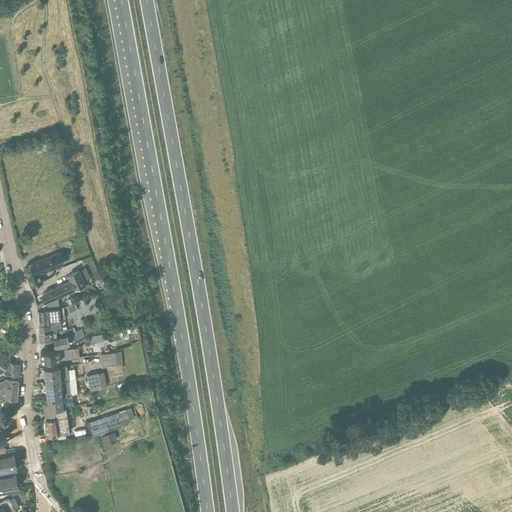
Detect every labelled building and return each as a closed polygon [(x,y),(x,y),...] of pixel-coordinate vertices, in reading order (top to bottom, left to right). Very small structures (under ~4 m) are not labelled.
[(39,275),(48,271),(65,265),(61,253),(25,267),(32,285),(41,281),(39,275)] [(45,301),(54,298),(55,297),(86,285),(79,270),(77,271),(68,275),(70,280),(42,294),(45,301)] [(63,308),(58,308),(55,297),(54,298),(45,301),(47,309),(37,310),(38,324),(49,323),(49,320),(60,319),(64,319),(63,308)] [(69,305),(66,306),(69,312),(77,308),(74,303),(69,305)] [(50,329),(50,331),(56,330),(56,326),(61,326),(60,319),(49,320),(49,323),(38,324),(39,330),(50,329)] [(55,346),(66,345),(69,342),(78,339),(74,327),(67,329),(67,330),(68,335),(67,335),(56,338),(55,338),(54,338),(55,346)] [(68,335),(67,330),(56,330),(50,331),(50,329),(39,330),(39,340),(54,338),(55,338),(56,338),(67,335),(68,335)] [(42,361),(51,360),(79,358),(78,347),(50,350),(40,351),(42,361)] [(20,364),(13,364),(8,361),(10,357),(1,351),(0,352),(0,370),(5,374),(12,374),(12,376),(19,376),(20,364)] [(102,360),(116,359),(115,352),(101,354),(102,360)] [(46,383),(69,381),(67,365),(54,366),(44,367),(46,383)] [(87,375),(91,390),(101,387),(98,372),(87,375)] [(0,392),(1,392),(1,398),(17,399),(18,382),(8,381),(8,380),(5,380),(0,382),(0,392)] [(52,398),(62,397),(71,396),(69,381),(46,383),(47,399),(52,398)] [(44,408),(45,418),(50,418),(55,417),(54,410),(63,408),(62,397),(52,398),(47,399),(48,407),(44,408)] [(87,410),(86,403),(78,404),(79,411),(87,410)] [(46,435),(59,434),(59,433),(69,431),(66,407),(63,408),(54,410),(55,417),(50,418),(45,418),(46,435)] [(131,407),(125,409),(99,418),(103,429),(121,423),(129,420),(128,418),(134,416),(131,407)] [(88,422),(92,433),(103,429),(99,418),(88,422)] [(115,446),(113,440),(119,437),(116,431),(103,436),(108,449),(115,446)] [(0,469),(3,469),(6,469),(16,467),(13,455),(6,457),(4,447),(0,447),(0,469)] [(0,490),(1,490),(6,489),(7,489),(17,487),(15,475),(7,477),(6,469),(3,469),(0,469),(0,490)] [(0,511),(9,511),(14,510),(13,509),(19,506),(14,498),(8,500),(7,498),(0,501),(0,511)]
